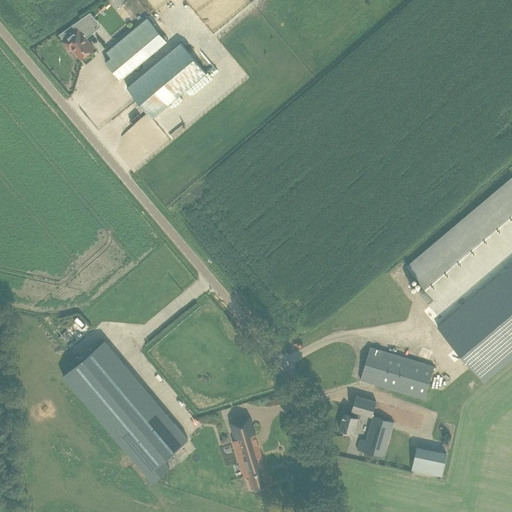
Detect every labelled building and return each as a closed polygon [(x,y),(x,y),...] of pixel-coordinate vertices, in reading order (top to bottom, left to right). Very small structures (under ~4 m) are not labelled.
[(83,34),(84,33),(86,35),(93,29),(83,17),(58,34),(63,40),(62,41),(69,50),(71,48),(80,59),(94,47),(83,34)] [(147,18),(114,46),(106,52),(111,58),(105,62),(120,80),(166,41),(147,18)] [(126,87),(152,118),(206,73),(180,42),(126,87)] [(167,146),(166,146),(160,152),(171,162),(177,156),(178,157),(186,149),(174,138),(167,146)] [(159,152),(156,156),(166,165),(170,162),(159,152)] [(424,287),(418,292),(437,314),(511,253),(511,179),(511,178),(407,266),(422,284),(424,287)] [(511,263),(437,327),(483,382),(511,357),(511,263)] [(188,439),(104,340),(62,375),(152,482),(169,468),(163,460),(188,439)] [(358,379),(368,382),(424,399),(434,366),(370,347),(361,377),(359,376),(358,379)] [(214,401),(218,397),(209,389),(205,393),(214,401)] [(339,429),(353,433),(359,412),(372,416),(376,402),(355,396),(349,415),(344,413),(339,429)] [(357,450),(383,457),(393,423),(372,417),(365,440),(360,438),(357,450)] [(257,488),(275,485),(270,462),(271,462),(263,422),(243,426),(246,441),(244,441),(247,458),(253,457),(256,473),(254,473),(257,488)] [(415,445),(410,470),(441,476),(446,452),(415,445)]
